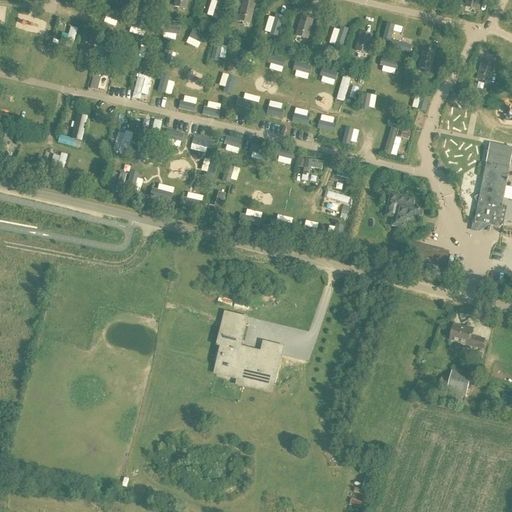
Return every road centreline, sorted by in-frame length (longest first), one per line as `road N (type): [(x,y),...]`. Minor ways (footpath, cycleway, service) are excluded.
road 1 (unclassified): [(511,309),(0,185)]
road 2 (track): [(149,221),(124,263),(4,244)]
